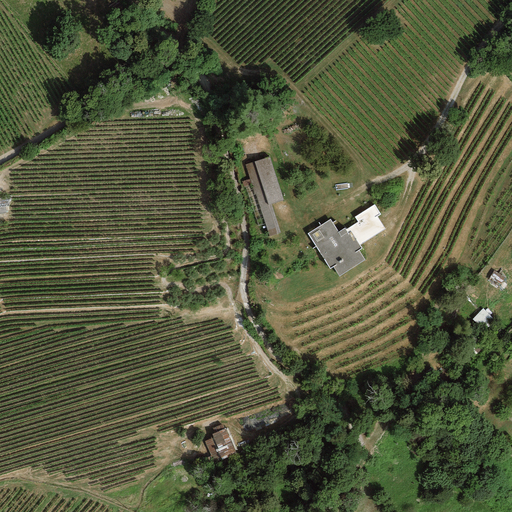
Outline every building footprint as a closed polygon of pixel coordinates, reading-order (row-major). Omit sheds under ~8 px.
[(270,158),(245,165),(268,238),(281,234),(271,205),(283,201),(270,158)] [(333,267),(339,276),(364,260),(358,251),(362,248),(359,244),(385,228),(377,216),(380,215),(374,205),(354,217),(357,222),(345,230),(344,229),(338,232),(330,219),(308,233),(330,269),(333,267)] [(473,318),(485,328),(495,317),(483,307),(473,318)] [(476,336),(466,343),(475,355),(484,348),(476,336)] [(226,430),(204,440),(214,462),(235,453),(226,430)]
